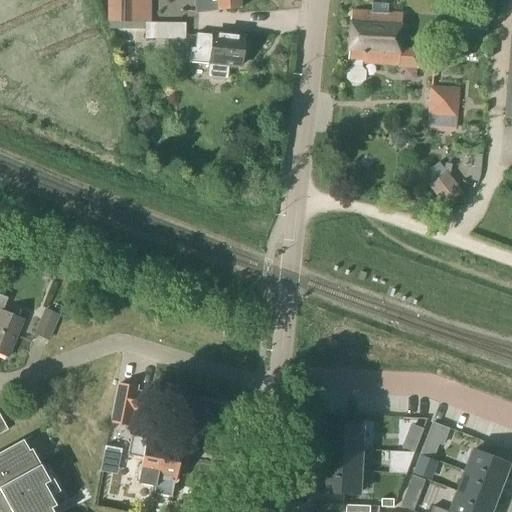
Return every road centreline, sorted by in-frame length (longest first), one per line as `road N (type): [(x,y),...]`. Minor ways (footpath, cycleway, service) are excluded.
road 1 (tertiary): [(276,389),(320,0)]
road 2 (residential): [(276,389),(118,343),(0,381)]
road 3 (track): [(297,190),(511,263)]
road 4 (tertiary): [(270,511),(276,389)]
